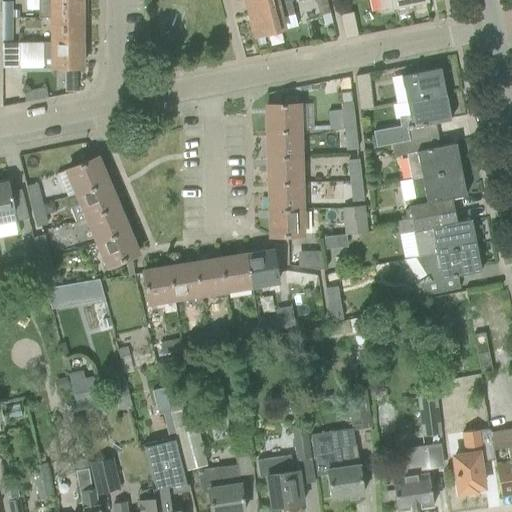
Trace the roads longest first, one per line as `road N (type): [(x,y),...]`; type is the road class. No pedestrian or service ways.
road 1 (residential): [(211,87),(493,30)]
road 2 (residential): [(214,223),(211,87)]
